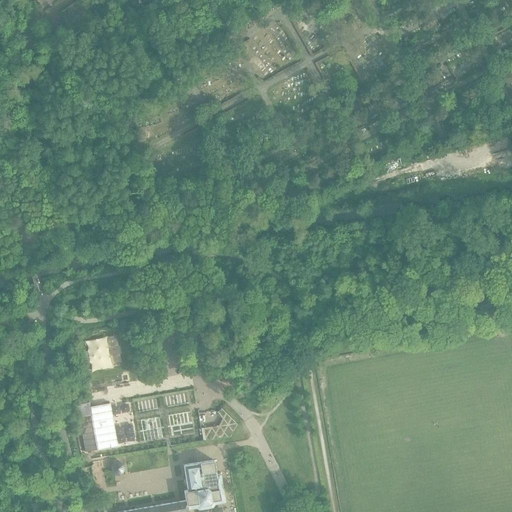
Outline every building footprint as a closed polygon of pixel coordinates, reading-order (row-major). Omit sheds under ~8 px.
[(77,0),(59,13),(65,21),(66,23),(71,30),(93,15),(92,15),(82,0),(77,0)] [(91,374),(112,372),(109,342),(89,344),(91,374)] [(90,414),(79,417),(85,452),(97,450),(100,450),(117,446),(110,403),(89,407),(90,414)] [(211,427),(201,428),(203,440),(230,436),(237,424),(221,409),(216,412),(222,419),(218,425),(211,427)] [(117,441),(135,441),(134,424),(117,425),(117,441)] [(101,494),(97,495),(99,511),(187,511),(188,510),(187,504),(197,502),(197,503),(198,503),(200,504),(200,505),(209,503),(211,501),(211,500),(220,499),(216,476),(215,473),(213,460),(193,463),(183,465),(187,490),(183,491),(185,500),(180,501),(156,505),(136,508),(131,509),(120,511),(115,511),(106,511),(103,494),(101,494)]
